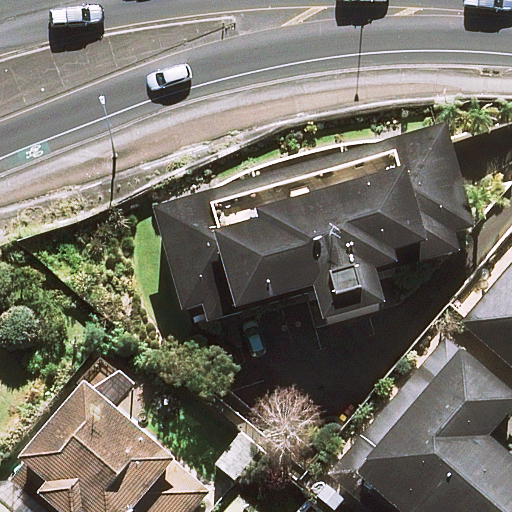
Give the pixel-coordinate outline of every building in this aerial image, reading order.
[(378,310),(368,276),(391,269),(386,255),(423,243),(429,261),(452,254),(447,237),(468,230),(437,128),(363,151),(361,145),(150,209),(181,310),(199,305),(204,320),(304,289),(317,329),(378,310)] [(511,264),(459,324),(511,370),(511,264)] [(511,511),(511,462),(482,438),(511,402),(511,400),(442,342),(327,482),(363,511),(511,511)] [(129,390),(100,364),(2,474),(44,511),(191,511),(206,495),(111,411),(129,390)] [(252,511),(239,501),(229,511),(252,511)] [(10,511),(0,502),(0,511),(10,511)]
